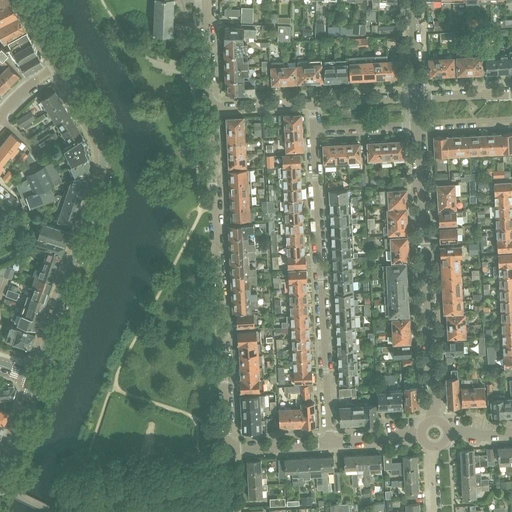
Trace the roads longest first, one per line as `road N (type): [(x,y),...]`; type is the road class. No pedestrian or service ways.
road 1 (residential): [(227,448),(208,107)]
road 2 (tertiary): [(36,376),(104,164),(100,139),(59,63)]
road 3 (residential): [(313,130),(329,443)]
road 4 (residential): [(433,420),(418,124)]
